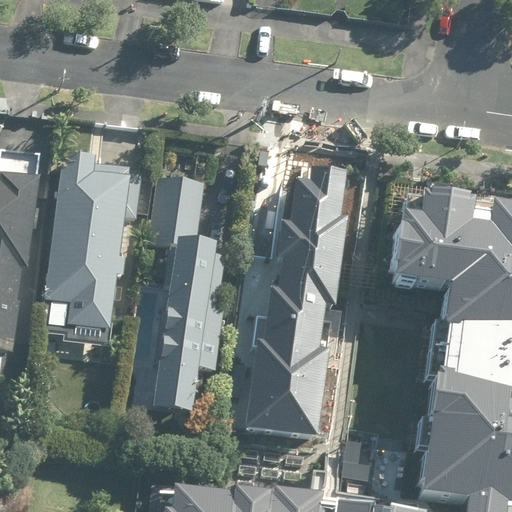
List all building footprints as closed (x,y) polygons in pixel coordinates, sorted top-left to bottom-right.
[(0,358),(22,361),(46,157),(0,151),(0,358)] [(264,319),(249,424),(319,433),(330,349),(320,345),(326,304),(336,305),(349,216),(340,214),(347,169),(310,164),(308,178),(298,176),(292,218),(283,216),(269,320),(264,319)] [(135,175),(67,166),(46,335),(114,343),(135,175)] [(150,247),(173,250),(152,411),(200,417),(222,248),(200,246),(208,184),(159,178),(150,247)] [(397,249),(378,247),(373,286),(434,293),(412,493),(450,497),(452,511),(489,511),(491,507),(511,510),(511,226),(486,223),(483,251),(441,245),(445,217),(424,214),(422,234),(399,232),(397,249)] [(281,511),(174,499),(172,511),(281,511)]
